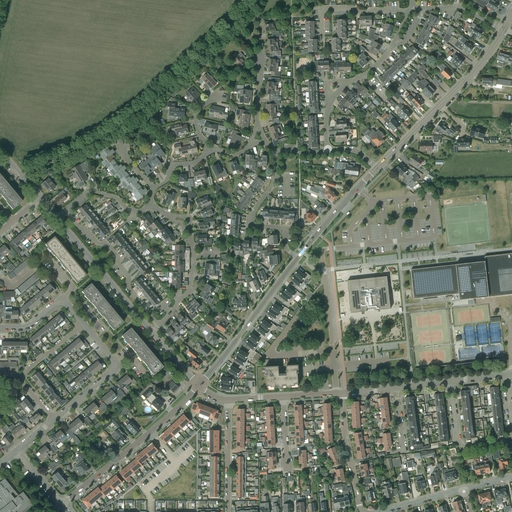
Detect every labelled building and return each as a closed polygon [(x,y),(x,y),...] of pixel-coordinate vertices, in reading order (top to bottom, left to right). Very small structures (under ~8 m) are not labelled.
[(485,2),(481,0),(476,0),(475,3),(478,4),(476,7),(483,11),(485,8),(484,7),(485,5),(487,6),(486,7),(494,12),(495,11),(496,11),(496,9),(496,8),(485,2)] [(439,20),(440,18),(436,15),(436,14),(431,11),(428,17),(429,17),(428,20),(436,24),(437,25),(438,25),(440,20),(439,20)] [(453,19),(458,21),(461,14),(457,12),(453,19)] [(366,25),(365,17),(359,17),(359,20),(357,20),(357,25),(361,25),(361,27),(366,27),(366,25)] [(437,25),(436,24),(428,20),(427,22),(426,21),(424,24),(433,28),(435,25),(436,26),(437,25)] [(271,31),(272,36),(279,34),(278,31),(276,32),(275,29),(274,29),(272,23),(268,25),(267,22),(262,24),(263,28),(264,28),(266,32),(271,31)] [(466,23),(465,26),(481,35),(481,34),(482,34),(483,33),(483,32),(483,31),(480,30),(481,29),(472,24),(471,26),(469,24),(469,25),(466,23)] [(385,24),(383,29),(391,32),(393,26),(385,24)] [(431,33),(433,28),(424,24),(423,26),(424,26),(423,29),(431,33)] [(481,35),(465,26),(464,26),(462,24),(460,27),(468,31),(471,33),(471,34),(479,39),(479,38),(480,38),(481,36),(480,36),(481,35)] [(391,32),(383,29),(382,33),(381,32),(380,33),(379,35),(380,37),(385,39),(386,38),(386,37),(389,38),(391,32)] [(431,33),(423,29),(422,31),(421,30),(419,33),(428,37),(431,33)] [(428,38),(428,37),(419,33),(418,35),(419,35),(418,38),(426,42),(427,42),(428,41),(429,41),(429,40),(429,39),(428,38)] [(443,40),(448,43),(452,37),(447,33),(443,40)] [(429,44),(426,42),(418,38),(417,40),(416,40),(414,42),(419,45),(418,47),(423,50),(424,47),(423,47),(425,44),(428,45),(429,44)] [(459,39),(457,41),(460,43),(471,51),(474,47),(467,42),(468,41),(463,38),(461,40),(459,39)] [(368,46),(371,47),(378,51),(381,46),(374,42),(371,41),(368,46)] [(460,43),(457,41),(454,46),(461,51),(462,49),(469,54),(471,51),(460,43)] [(341,51),(340,47),(346,47),(345,44),(340,44),(331,45),(332,48),(330,48),(330,51),(332,51),(334,51),(334,53),(337,53),(337,51),(341,51)] [(278,45),(268,47),(268,48),(269,48),(269,52),(272,52),(272,56),(281,56),(281,51),(279,51),(278,45)] [(410,47),(408,49),(415,56),(416,58),(419,56),(420,57),(422,54),(418,49),(417,51),(413,46),(411,48),(410,47)] [(378,51),(371,47),(368,52),(375,56),(378,51)] [(415,56),(408,49),(406,51),(407,52),(405,54),(411,60),(415,56)] [(511,56),(499,52),(497,60),(499,60),(497,66),(500,66),(501,67),(502,66),(502,65),(503,62),(511,64),(511,61),(511,56)] [(231,58),(240,67),(245,62),(242,60),(245,57),(241,53),(238,55),(236,53),(231,58)] [(357,58),(359,60),(357,62),(362,68),(367,64),(364,60),(367,57),(363,53),(357,58)] [(411,60),(405,54),(403,55),(402,55),(401,57),(407,64),(411,60)] [(456,54),(452,58),(460,65),(462,64),(463,62),(464,61),(458,56),(456,54)] [(281,56),(272,56),(272,60),(269,60),(269,64),(268,64),(268,66),(278,66),(279,59),(281,59),(281,56)] [(452,58),(450,56),(447,59),(449,61),(448,63),(451,65),(451,64),(457,69),(458,68),(459,67),(459,66),(460,65),(452,58)] [(407,64),(401,57),(399,58),(399,59),(397,61),(404,67),(407,64)] [(299,58),(299,64),(298,64),(298,69),(310,69),(310,58),(299,58)] [(395,62),(393,64),(400,71),(404,67),(397,61),(396,63),(395,62)] [(314,71),(324,71),(324,62),(314,62),(314,71)] [(438,76),(442,79),(445,76),(448,79),(449,79),(450,78),(450,77),(452,75),(446,69),(447,68),(441,63),(437,67),(441,70),(440,71),(441,72),(438,76)] [(392,66),(390,68),(396,74),(400,71),(393,64),(391,66),(392,66)] [(278,71),(278,66),(268,66),(268,67),(269,67),(268,72),(273,72),(273,76),(279,77),(280,71),(278,71)] [(387,69),(386,71),(392,78),(396,74),(390,68),(388,70),(387,69)] [(384,74),(383,75),(389,82),(392,78),(386,71),(384,73),(384,74)] [(422,71),(418,71),(426,79),(429,77),(422,71)] [(206,84),(203,86),(208,91),(210,88),(211,89),(216,83),(207,73),(201,79),(206,84)] [(389,82),(383,75),(381,77),(380,76),(378,78),(385,85),(389,82)] [(411,76),(407,81),(411,85),(415,81),(411,76)] [(491,86),(491,85),(496,85),(496,84),(510,85),(511,80),(497,78),(496,79),(492,79),(483,77),(482,85),(491,86)] [(279,83),(279,79),(271,78),(270,82),(267,82),(267,87),(266,87),(266,88),(276,89),(277,83),(279,83)] [(421,81),(419,82),(432,95),(435,92),(429,85),(424,79),(422,82),(421,81)] [(407,81),(401,86),(405,91),(411,85),(407,81)] [(432,95),(419,82),(419,81),(416,83),(418,85),(423,90),(421,92),(428,98),(432,95)] [(366,88),(362,85),(360,87),(359,86),(357,87),(364,95),(365,95),(367,98),(370,95),(367,92),(370,89),(368,87),(366,88)] [(364,95),(357,87),(355,89),(353,91),(354,93),(359,97),(359,98),(360,99),(364,95)] [(200,99),(196,96),(199,94),(193,88),(186,95),(189,98),(186,100),(191,105),(193,103),(195,104),(200,99)] [(278,97),(279,89),(276,89),(266,88),(266,89),(267,89),(266,94),(269,94),(269,100),(271,100),(278,100),(278,97)] [(239,103),(248,103),(249,95),(251,96),(252,91),(243,90),(242,94),(240,94),(239,103)] [(353,91),(349,95),(355,101),(359,98),(359,97),(354,93),(353,91)] [(392,95),(398,100),(400,98),(400,97),(399,97),(395,92),(392,95)] [(420,106),(410,96),(409,95),(407,93),(405,95),(407,97),(405,98),(410,103),(411,103),(417,109),(418,108),(418,109),(420,107),(419,107),(420,106)] [(422,100),(417,95),(416,96),(414,94),(413,94),(411,93),(409,95),(410,96),(420,106),(421,106),(423,105),(422,104),(423,103),(421,101),(422,100)] [(355,101),(349,95),(345,99),(351,105),(353,107),(357,103),(355,101)] [(373,102),(377,107),(382,102),(377,97),(373,102)] [(408,117),(397,106),(389,98),(386,101),(389,103),(390,102),(392,105),(392,107),(394,110),(395,109),(397,110),(396,110),(399,113),(398,115),(401,118),(402,117),(405,120),(408,117)] [(345,99),(341,102),(348,109),(351,105),(345,99)] [(348,109),(341,102),(337,106),(344,113),(348,109)] [(169,116),(184,117),(185,109),(175,108),(176,104),(169,103),(168,107),(170,107),(169,116)] [(400,103),(397,106),(408,117),(409,117),(411,116),(410,115),(411,115),(405,108),(400,103)] [(228,113),(223,112),(224,109),(211,106),(209,113),(210,113),(213,114),(222,116),(222,118),(227,119),(228,113)] [(239,126),(248,127),(250,115),(244,114),(245,111),(237,110),(236,116),(241,116),(239,126)] [(385,113),(383,114),(386,117),(386,118),(396,129),(397,128),(398,129),(399,127),(399,126),(393,120),(394,119),(390,114),(388,116),(385,113)] [(386,117),(383,114),(381,117),(388,125),(387,125),(393,132),(396,129),(386,118),(386,117)] [(336,121),(336,128),(342,127),(343,130),(350,130),(350,124),(347,124),(346,120),(336,121)] [(203,131),(215,134),(217,126),(205,123),(203,131)] [(453,135),(456,132),(451,128),(449,131),(440,123),(436,128),(437,129),(436,131),(440,134),(441,132),(442,133),(444,131),(445,132),(445,133),(449,136),(451,133),(453,135)] [(179,126),(179,124),(171,126),(173,135),(176,134),(176,136),(189,133),(187,125),(179,126)] [(270,133),(270,134),(280,131),(282,130),(280,124),(269,128),(270,133)] [(484,131),(472,127),(470,135),(482,138),(484,131)] [(365,137),(367,139),(368,140),(374,147),(376,145),(377,147),(381,143),(370,132),(367,129),(362,133),(366,136),(365,137)] [(385,140),(383,138),(385,136),(379,130),(376,133),(372,129),(370,132),(381,143),(385,140)] [(232,137),(229,145),(237,148),(239,141),(240,141),(242,137),(238,136),(240,133),(233,130),(231,136),(232,137)] [(342,130),(343,131),(338,131),(338,134),(336,134),(336,141),(346,140),(346,136),(349,136),(348,130),(342,130)] [(280,131),(270,134),(270,136),(271,135),(273,140),(282,137),(280,131)] [(465,148),(465,147),(469,147),(469,146),(470,145),(470,141),(469,141),(469,140),(465,140),(465,139),(461,140),(457,140),(457,147),(461,147),(461,148),(465,148)] [(179,150),(180,156),(198,152),(195,141),(190,142),(191,145),(181,148),(180,144),(174,146),(175,151),(179,150)] [(420,143),(420,151),(432,151),(432,143),(420,143)] [(151,151),(153,154),(154,155),(156,153),(158,156),(160,155),(162,157),(165,155),(161,150),(161,149),(157,144),(153,148),(154,149),(151,151)] [(101,157),(104,161),(112,154),(115,152),(112,150),(110,152),(108,150),(106,152),(104,150),(100,153),(102,156),(101,157)] [(106,165),(108,168),(112,165),(110,163),(113,161),(112,159),(114,157),(112,154),(104,161),(102,163),(105,166),(106,165)] [(154,155),(153,154),(149,156),(150,158),(147,160),(150,164),(152,162),(155,165),(157,164),(159,166),(161,164),(154,155)] [(245,165),(249,165),(249,169),(256,170),(257,163),(253,162),(254,156),(246,155),(245,165)] [(257,167),(261,168),(261,166),(267,166),(268,155),(261,155),(261,160),(258,160),(257,167)] [(409,162),(418,168),(422,161),(414,156),(409,162)] [(143,161),(139,165),(143,170),(144,170),(148,175),(150,173),(148,170),(150,169),(151,170),(154,168),(150,164),(147,160),(144,163),(143,161)] [(236,171),(237,173),(242,171),(240,166),(238,167),(236,161),(230,163),(233,172),(236,171)] [(86,171),(87,173),(91,171),(86,162),(79,166),(79,165),(72,170),(67,173),(71,179),(75,176),(79,182),(75,185),(78,189),(85,185),(83,181),(87,179),(84,173),(86,171)] [(342,168),(345,169),(349,169),(349,171),(358,172),(359,167),(354,166),(355,163),(350,163),(350,164),(342,163),(343,163),(342,168)] [(212,167),(218,180),(227,175),(224,169),(221,171),(218,164),(212,167)] [(399,166),(398,167),(414,182),(415,182),(415,181),(416,180),(417,181),(420,179),(419,177),(415,173),(412,176),(410,174),(407,171),(407,170),(401,164),(400,165),(399,164),(398,166),(399,166)] [(113,176),(114,175),(123,167),(121,165),(118,167),(117,165),(114,167),(112,165),(108,168),(111,171),(110,172),(113,176)] [(126,169),(124,166),(123,167),(114,175),(117,178),(118,177),(121,180),(124,177),(123,175),(125,173),(124,171),(126,169)] [(414,182),(398,167),(397,168),(397,167),(395,169),(396,169),(395,170),(402,177),(402,176),(405,179),(408,182),(406,184),(411,188),(414,182)] [(349,169),(345,169),(345,175),(357,177),(358,172),(349,171),(349,169)] [(201,180),(199,172),(193,173),(195,181),(196,184),(202,182),(201,180)] [(191,186),(190,179),(187,179),(186,174),(178,175),(179,179),(176,179),(176,181),(176,182),(177,182),(177,183),(179,183),(184,182),(185,187),(191,186)] [(0,175),(0,194),(2,196),(11,188),(1,175),(0,175)] [(265,182),(266,180),(260,175),(258,176),(254,181),(262,187),(263,185),(262,184),(264,182),(263,181),(264,181),(265,182)] [(124,177),(121,180),(123,183),(122,184),(125,188),(126,187),(135,179),(133,177),(131,179),(129,177),(126,179),(124,177)] [(41,184),(44,188),(44,187),(49,192),(55,187),(48,178),(41,184)] [(130,189),(133,192),(137,189),(135,187),(138,185),(136,183),(139,181),(137,178),(135,179),(126,187),(129,190),(130,189)] [(254,181),(251,185),(258,190),(259,188),(260,189),(262,187),(254,181)] [(251,185),(248,189),(256,195),(257,193),(256,192),(258,190),(251,185)] [(324,189),(326,191),(334,199),(337,196),(331,190),(330,190),(327,186),(324,189)] [(319,189),(316,188),(311,187),(310,190),(318,195),(321,192),(319,189)] [(11,188),(2,196),(13,209),(22,201),(11,188)] [(137,189),(133,192),(135,195),(134,196),(138,201),(143,196),(142,196),(147,191),(145,189),(143,191),(141,189),(138,191),(137,189)] [(248,189),(245,194),(252,199),(253,197),(254,197),(256,195),(248,189)] [(326,191),(324,189),(323,189),(321,192),(325,195),(325,196),(331,202),(334,199),(326,191)] [(58,197),(54,201),(58,205),(66,199),(64,197),(67,195),(62,190),(57,195),(58,197)] [(163,203),(169,205),(171,199),(174,200),(177,194),(172,192),(170,194),(167,193),(163,203)] [(252,199),(245,194),(242,198),(250,204),(251,201),(250,201),(252,199)] [(205,196),(196,201),(199,207),(205,204),(206,206),(212,204),(210,199),(207,200),(205,196)] [(250,204),(242,198),(239,202),(246,207),(247,205),(248,206),(250,204)] [(315,209),(320,214),(326,208),(321,203),(317,199),(313,203),(317,207),(315,209)] [(246,207),(239,202),(235,206),(243,212),(245,210),(244,209),(246,207)] [(79,210),(83,214),(90,208),(87,204),(79,210)] [(212,204),(206,206),(207,209),(201,212),(204,218),(213,214),(212,210),(214,209),(212,204)] [(86,218),(93,212),(90,208),(83,214),(82,215),(83,216),(84,217),(85,216),(86,218)] [(265,218),(268,218),(269,209),(263,209),(263,213),(260,213),(259,218),(262,218),(262,219),(265,219),(265,218)] [(306,221),(311,223),(317,217),(313,213),(312,213),(309,214),(308,210),(306,210),(306,216),(303,216),(304,220),(306,220),(306,221)] [(86,218),(90,222),(97,216),(93,212),(86,218)] [(140,220),(144,224),(151,218),(147,214),(140,220)] [(40,217),(36,221),(41,227),(43,225),(45,228),(50,224),(43,216),(41,218),(40,217)] [(90,222),(93,226),(100,220),(97,216),(90,222)] [(154,222),(153,221),(154,220),(154,218),(154,219),(152,217),(151,218),(144,224),(142,226),(146,230),(148,228),(150,226),(154,222)] [(199,223),(199,230),(209,229),(208,225),(215,225),(214,219),(205,220),(205,223),(199,223)] [(93,226),(96,230),(103,224),(100,220),(93,226)] [(151,232),(162,223),(160,221),(161,221),(159,221),(158,222),(157,220),(154,222),(150,226),(148,228),(151,232)] [(36,221),(31,225),(36,231),(41,227),(36,221)] [(164,229),(163,229),(162,227),(164,226),(164,225),(163,225),(162,223),(151,232),(154,237),(157,234),(159,233),(164,229)] [(99,234),(107,228),(103,224),(96,230),(95,231),(96,232),(97,232),(98,232),(99,234)] [(31,225),(26,229),(31,235),(36,231),(31,225)] [(107,228),(99,234),(103,238),(112,230),(109,226),(107,228)] [(162,237),(169,231),(166,227),(163,229),(164,229),(159,233),(157,234),(161,238),(162,237)] [(26,229),(22,233),(27,239),(31,235),(26,229)] [(166,241),(173,235),(169,231),(162,237),(166,241)] [(111,238),(115,242),(122,236),(119,232),(111,238)] [(173,235),(166,241),(164,242),(165,243),(164,244),(166,246),(168,246),(169,245),(176,239),(175,238),(176,237),(176,236),(178,233),(177,232),(174,234),(173,235)] [(22,233),(17,237),(22,243),(27,239),(22,233)] [(198,236),(198,243),(205,242),(205,245),(212,245),(211,239),(207,239),(206,235),(198,236)] [(265,239),(262,239),(262,245),(265,246),(265,244),(270,243),(270,245),(278,245),(277,235),(270,236),(270,238),(265,239)] [(45,244),(55,257),(65,249),(54,236),(45,244)] [(122,236),(115,242),(118,246),(125,240),(122,236)] [(22,243),(17,237),(12,241),(15,245),(12,247),(18,255),(21,252),(17,247),(19,245),(21,247),(23,245),(22,243)] [(252,239),(252,247),(252,249),(257,250),(257,252),(260,252),(261,243),(258,243),(258,239),(252,239)] [(129,244),(125,240),(118,246),(122,250),(129,244)] [(244,241),(243,249),(243,252),(248,252),(248,254),(251,254),(252,249),(252,247),(249,247),(249,241),(244,241)] [(243,249),(240,249),(241,244),(235,243),(234,254),(239,254),(239,256),(243,257),(243,252),(243,249)] [(132,248),(129,244),(122,250),(125,254),(132,248)] [(4,245),(0,248),(0,250),(4,255),(9,251),(13,256),(15,254),(11,248),(8,250),(4,245)] [(136,252),(132,248),(125,254),(128,258),(136,252)] [(55,257),(66,270),(76,262),(65,249),(55,257)] [(136,252),(128,258),(127,259),(128,260),(127,261),(128,262),(130,260),(132,262),(139,256),(136,252)] [(265,254),(265,259),(267,259),(268,263),(270,262),(270,265),(275,265),(277,265),(280,264),(279,255),(274,256),(273,252),(265,253),(265,254)] [(511,295),(511,253),(510,254),(503,255),(485,257),(485,262),(441,267),(411,270),(411,272),(414,299),(420,299),(461,294),(462,301),(497,297),(511,295)] [(142,260),(139,256),(132,262),(133,264),(133,266),(134,267),(135,266),(142,260)] [(135,266),(138,270),(148,262),(147,260),(144,262),(142,260),(135,266)] [(76,262),(66,270),(77,283),(87,275),(76,262)] [(148,262),(138,270),(142,274),(149,268),(150,267),(150,265),(148,262)] [(214,270),(219,271),(220,271),(220,265),(219,265),(219,262),(213,262),(212,265),(205,264),(205,269),(214,270)] [(257,273),(261,282),(267,280),(265,273),(268,271),(262,266),(259,269),(260,272),(257,273)] [(219,271),(214,270),(205,269),(204,275),(211,276),(211,279),(218,279),(219,271)] [(298,271),(294,275),(294,276),(302,282),(306,277),(309,280),(311,278),(306,274),(304,276),(298,271)] [(294,276),(291,281),(297,286),(295,289),(300,293),(302,290),(299,288),(303,283),(302,282),(294,276)] [(391,309),(387,276),(369,278),(363,279),(347,281),(351,313),(361,312),(363,312),(365,311),(365,312),(367,311),(366,309),(375,308),(375,311),(377,310),(379,310),(381,309),(381,310),(391,309)] [(134,290),(145,281),(141,277),(134,283),(136,285),(135,287),(132,289),(134,290)] [(251,286),(254,292),(260,289),(256,280),(252,282),(250,278),(247,278),(247,280),(247,286),(251,286)] [(43,286),(45,288),(50,294),(55,290),(57,288),(49,279),(47,281),(49,284),(47,286),(45,284),(43,286)] [(147,284),(145,281),(134,290),(135,292),(138,289),(139,289),(141,291),(148,285),(151,283),(149,281),(147,284)] [(81,291),(92,304),(102,296),(91,284),(81,291)] [(207,284),(203,289),(211,294),(214,289),(217,291),(219,289),(214,285),(212,288),(207,284)] [(151,289),(148,285),(141,291),(144,295),(151,289)] [(287,287),(284,292),(291,298),(292,299),(296,294),(297,296),(300,293),(295,289),(293,292),(287,287)] [(45,288),(40,292),(45,298),(50,294),(45,288)] [(155,293),(151,289),(144,295),(148,299),(155,293)] [(211,294),(203,289),(200,295),(205,298),(203,301),(208,304),(212,299),(209,297),(211,294)] [(283,291),(279,296),(285,302),(283,305),(288,308),(290,306),(287,303),(291,298),(284,292),(283,291)] [(40,292),(35,296),(40,302),(45,298),(40,292)] [(158,297),(155,293),(148,299),(151,303),(158,297)] [(240,299),(240,295),(237,295),(237,299),(233,299),(234,307),(237,307),(237,309),(242,309),(241,299),(240,299)] [(35,296),(30,300),(36,306),(40,302),(35,296)] [(92,304),(103,317),(112,309),(102,296),(92,304)] [(158,297),(151,303),(154,307),(162,301),(158,297)] [(30,300),(25,304),(31,310),(36,306),(30,300)] [(195,300),(190,304),(196,310),(199,308),(201,311),(206,308),(202,303),(199,305),(195,300)] [(31,310),(25,304),(21,308),(26,314),(31,310)] [(196,310),(190,304),(186,307),(190,313),(188,315),(192,319),(197,315),(194,312),(196,310)] [(274,304),(271,309),(279,314),(280,315),(283,309),(286,311),(288,308),(283,305),(281,308),(274,304)] [(11,311),(11,307),(5,307),(1,307),(1,313),(1,318),(1,319),(5,319),(11,319),(11,311)] [(112,309),(103,317),(114,330),(123,322),(112,309)] [(270,309),(267,314),(273,318),(271,321),(276,325),(278,322),(276,319),(279,314),(271,309),(270,309)] [(176,318),(181,323),(183,326),(187,322),(189,324),(191,322),(187,316),(184,318),(181,314),(176,318)] [(58,315),(53,319),(59,325),(64,321),(66,324),(69,322),(64,317),(62,319),(58,315)] [(227,323),(228,322),(221,317),(217,323),(216,323),(214,326),(208,322),(206,325),(213,330),(215,327),(216,328),(223,332),(227,326),(225,325),(226,323),(227,323)] [(53,319),(48,323),(54,329),(59,325),(53,319)] [(263,320),(259,325),(260,325),(268,331),(271,326),(273,328),(276,325),(271,321),(269,324),(263,320)] [(171,324),(176,330),(178,333),(182,329),(183,331),(186,329),(183,326),(181,323),(179,325),(175,321),(171,324)] [(48,323),(44,327),(49,333),(52,331),(54,333),(56,332),(54,329),(48,323)] [(206,337),(210,340),(208,342),(214,346),(218,339),(209,333),(212,329),(206,325),(203,329),(208,333),(206,337)] [(260,325),(256,330),(261,334),(260,336),(265,340),(266,338),(265,337),(269,332),(268,331),(260,325)] [(44,327),(39,331),(44,337),(47,335),(49,337),(51,335),(49,333),(44,327)] [(121,336),(132,349),(141,341),(130,328),(121,336)] [(176,330),(174,332),(170,328),(166,331),(173,340),(177,336),(178,338),(181,336),(178,333),(176,330)] [(39,331),(34,335),(40,341),(44,337),(39,331)] [(252,334),(248,339),(249,339),(256,345),(260,340),(263,343),(265,340),(260,336),(258,339),(252,334)] [(40,341),(34,335),(30,339),(36,346),(41,342),(40,341)] [(81,342),(78,338),(73,342),(78,348),(83,344),(86,348),(88,346),(84,340),(81,342)] [(249,339),(245,344),(251,349),(249,351),(254,355),(255,353),(253,351),(257,346),(256,345),(249,339)] [(209,352),(203,347),(206,343),(201,340),(199,342),(202,344),(201,346),(198,343),(196,345),(201,349),(199,352),(206,357),(209,352)] [(132,349),(143,362),(152,354),(141,341),(132,349)] [(73,342),(68,346),(73,353),(74,352),(78,348),(73,342)] [(73,353),(68,346),(64,350),(69,357),(71,354),(73,357),(76,355),(74,352),(73,353)] [(64,350),(59,354),(64,360),(69,357),(64,350)] [(188,360),(197,368),(201,363),(195,359),(197,356),(190,350),(187,353),(192,356),(188,360)] [(240,350),(237,355),(238,356),(246,361),(249,356),(252,357),(254,355),(249,351),(247,354),(240,350)] [(59,354),(54,358),(59,364),(64,360),(59,354)] [(152,354),(143,362),(154,375),(163,367),(152,354)] [(101,361),(97,356),(94,358),(97,361),(92,365),(97,371),(102,367),(99,363),(101,361)] [(238,356),(234,361),(240,365),(239,367),(244,370),(245,368),(243,367),(247,361),(246,361),(238,356)] [(59,364),(54,358),(49,362),(55,368),(59,364)] [(92,365),(87,369),(92,375),(97,371),(92,365)] [(298,373),(299,373),(298,365),(286,366),(287,375),(279,376),(278,366),(265,367),(265,375),(266,375),(267,388),(275,387),(275,388),(283,387),(283,385),(286,385),(286,387),(291,387),(291,386),(298,386),(298,376),(298,373)] [(231,366),(228,371),(237,377),(240,371),(242,373),(244,370),(239,367),(237,369),(231,366)] [(87,369),(83,373),(88,379),(92,375),(87,369)] [(31,377),(36,382),(42,377),(38,372),(31,377)] [(83,373),(78,377),(83,383),(88,379),(83,373)] [(126,375),(121,379),(126,385),(131,381),(134,385),(136,382),(132,377),(129,379),(126,375)] [(36,382),(39,387),(46,382),(42,377),(36,382)] [(78,377),(73,381),(78,387),(83,383),(78,377)] [(178,388),(175,385),(177,383),(173,378),(165,386),(173,393),(178,388)] [(129,388),(126,385),(121,379),(116,383),(122,389),(124,387),(127,390),(129,388)] [(66,382),(63,384),(69,391),(71,389),(73,391),(76,389),(77,390),(79,388),(78,387),(73,381),(68,385),(66,382)] [(39,387),(43,392),(50,387),(46,382),(39,387)] [(152,394),(158,388),(150,383),(136,396),(139,399),(142,395),(146,399),(145,400),(151,405),(151,404),(157,410),(163,404),(156,398),(152,394)] [(489,388),(490,394),(499,393),(498,387),(493,387),(493,384),(487,385),(487,388),(489,388)] [(43,392),(47,397),(54,391),(50,387),(43,392)] [(460,391),(461,397),(470,396),(469,390),(471,390),(471,387),(465,388),(465,391),(460,391)] [(122,397),(117,391),(114,394),(111,390),(110,389),(107,392),(105,394),(106,394),(111,401),(113,403),(119,398),(119,399),(122,397)] [(47,397),(51,401),(58,396),(54,391),(47,397)] [(434,394),(435,400),(443,399),(443,393),(438,394),(437,391),(431,392),(432,395),(434,394)] [(405,398),(406,404),(414,403),(414,397),(416,396),(416,393),(410,394),(410,397),(405,398)] [(58,396),(51,401),(55,406),(62,401),(59,398),(62,396),(60,394),(58,396)] [(111,401),(106,394),(101,398),(106,405),(111,401)] [(374,403),(370,403),(371,406),(388,404),(387,398),(380,399),(377,399),(378,402),(378,403),(375,403),(374,403)] [(20,407),(22,410),(30,404),(26,399),(21,402),(19,400),(14,403),(17,406),(18,408),(20,407)] [(93,403),(88,407),(93,413),(98,409),(93,403)] [(199,413),(203,405),(199,403),(198,405),(194,403),(191,410),(199,413)] [(30,404),(22,410),(26,415),(33,408),(30,404)] [(204,415),(208,407),(203,405),(199,413),(204,415)] [(119,411),(124,417),(129,412),(125,406),(119,411)] [(93,413),(88,407),(83,411),(88,417),(93,413)] [(204,415),(209,417),(213,409),(208,407),(204,415)] [(209,417),(218,421),(220,414),(216,412),(217,410),(213,409),(209,417)] [(375,419),(377,418),(380,418),(382,418),(389,417),(388,410),(381,411),(382,415),(374,416),(375,419)] [(31,418),(35,423),(41,417),(37,412),(31,418)] [(180,418),(186,425),(190,421),(184,415),(180,418)] [(389,417),(382,418),(383,424),(384,428),(388,427),(387,423),(390,423),(389,417)] [(78,418),(73,422),(78,428),(83,424),(84,423),(86,426),(89,424),(84,419),(82,420),(81,420),(80,421),(78,418)] [(176,422),(182,429),(186,425),(180,418),(176,422)] [(111,422),(117,429),(121,426),(114,419),(111,422)] [(126,427),(133,435),(139,429),(131,421),(130,423),(127,419),(124,422),(127,425),(126,427)] [(19,422),(14,426),(21,434),(26,430),(19,422)] [(68,426),(70,428),(66,431),(67,432),(72,438),(74,436),(72,433),(78,428),(73,422),(68,426)] [(172,426),(178,432),(182,429),(176,422),(172,426)] [(4,427),(7,432),(9,430),(16,438),(21,434),(14,426),(13,424),(8,428),(6,425),(4,427)] [(174,436),(178,432),(172,426),(168,429),(174,436)] [(114,433),(111,436),(117,442),(120,440),(122,441),(126,437),(119,429),(114,433)] [(170,440),(174,436),(168,429),(164,433),(170,440)] [(503,429),(494,430),(495,436),(493,436),(493,439),(499,438),(499,435),(504,435),(503,429)] [(60,430),(55,434),(60,441),(61,442),(67,437),(70,440),(72,438),(67,432),(66,431),(63,434),(60,430)] [(474,432),(465,433),(466,439),(471,439),(471,441),(477,441),(477,438),(475,438),(474,432)] [(166,444),(170,440),(164,433),(160,437),(166,444)] [(383,440),(383,441),(391,440),(390,433),(383,434),(383,438),(377,439),(378,441),(382,441),(383,440)] [(57,446),(61,442),(60,441),(55,434),(53,436),(52,435),(50,437),(50,438),(50,439),(53,442),(50,445),(51,446),(55,452),(58,450),(55,447),(57,446)] [(2,440),(7,446),(12,442),(7,435),(2,440)] [(448,435),(439,436),(440,442),(437,442),(438,445),(444,445),(444,442),(447,441),(448,441),(448,435)] [(419,439),(410,440),(411,442),(410,442),(410,445),(411,445),(411,446),(413,445),(414,451),(423,449),(422,444),(420,444),(419,439)] [(108,454),(115,449),(112,446),(106,451),(105,449),(102,446),(100,443),(95,447),(97,450),(100,448),(102,450),(98,453),(102,458),(108,454)] [(148,447),(153,454),(158,450),(152,443),(148,447)] [(50,452),(44,446),(39,450),(45,456),(47,459),(49,457),(47,454),(50,452)] [(144,450),(149,457),(153,454),(148,447),(144,450)] [(324,456),(325,458),(337,453),(334,447),(328,450),(329,454),(324,456)] [(45,456),(39,450),(35,454),(40,460),(45,456)] [(139,454),(145,461),(149,457),(144,450),(139,454)] [(428,457),(432,456),(432,458),(436,457),(434,450),(427,452),(428,457)] [(506,468),(508,468),(506,458),(504,459),(504,457),(500,458),(498,450),(492,451),(493,459),(498,458),(498,460),(500,470),(506,469),(506,468)] [(77,460),(78,462),(79,463),(79,462),(87,472),(89,470),(89,469),(83,461),(82,459),(84,457),(80,451),(77,453),(78,455),(75,457),(78,460),(77,460)] [(337,453),(325,458),(325,460),(331,458),(332,462),(333,462),(334,466),(338,464),(337,460),(339,460),(337,453)] [(139,454),(135,457),(136,459),(137,459),(141,464),(145,461),(139,454)] [(237,457),(237,462),(246,462),(246,457),(248,457),(248,454),(241,454),(241,457),(237,457)] [(312,456),(299,457),(299,464),(302,463),(302,467),(306,467),(306,463),(306,460),(309,460),(308,459),(312,459),(312,456)] [(488,460),(483,461),(486,473),(490,472),(488,463),(493,462),(491,456),(488,456),(488,460)] [(401,466),(400,458),(392,459),(393,467),(401,466)] [(141,464),(137,459),(136,459),(132,462),(138,469),(142,465),(141,464)] [(276,459),(263,460),(263,462),(267,461),(267,462),(269,462),(270,465),(270,469),(274,469),(274,465),(276,465),(276,459)] [(414,467),(413,460),(406,461),(407,468),(408,471),(414,470),(413,467),(414,467)] [(476,475),(480,474),(478,463),(477,461),(476,461),(474,461),(473,462),(474,463),(472,464),(473,470),(475,470),(476,475)] [(79,463),(78,462),(73,466),(74,468),(75,469),(74,469),(76,472),(77,472),(80,476),(81,475),(81,476),(87,472),(79,462),(79,463)] [(128,466),(134,472),(138,469),(132,462),(128,466)] [(124,469),(130,476),(134,472),(128,466),(124,469)] [(454,468),(448,470),(451,481),(457,479),(454,468)] [(120,473),(125,479),(130,476),(124,469),(120,473)] [(331,475),(332,477),(344,475),(343,469),(336,470),(336,474),(331,475)] [(373,469),(361,471),(362,477),(369,476),(368,472),(370,471),(370,472),(373,471),(373,469)] [(451,481),(448,470),(448,469),(442,471),(445,482),(451,481)] [(56,482),(62,477),(63,476),(61,473),(60,474),(57,471),(51,477),(56,482)] [(430,477),(432,486),(438,484),(437,480),(440,479),(438,472),(432,473),(433,476),(430,477)] [(112,479),(118,486),(122,482),(116,475),(112,479)] [(62,477),(56,482),(60,488),(63,485),(66,487),(74,480),(70,476),(68,478),(64,478),(63,479),(62,477)] [(416,482),(418,490),(426,488),(424,480),(423,480),(422,476),(415,478),(417,482),(416,482)] [(0,511),(19,511),(31,504),(22,491),(13,498),(10,493),(13,491),(4,478),(0,480),(0,511)] [(368,484),(366,478),(363,479),(365,487),(364,487),(365,492),(367,502),(371,501),(368,484)] [(369,478),(366,478),(368,484),(371,501),(376,500),(374,490),(372,483),(370,483),(369,478)] [(108,482),(114,489),(118,486),(112,479),(108,482)] [(104,486),(109,492),(114,489),(108,482),(104,486)] [(389,482),(385,483),(386,486),(389,498),(393,497),(393,496),(396,496),(394,489),(392,490),(391,485),(390,485),(389,482)] [(398,483),(400,494),(404,494),(404,493),(408,492),(406,483),(402,484),(401,482),(398,483)] [(335,488),(336,492),(336,496),(338,495),(337,493),(342,492),(342,489),(343,489),(342,484),(334,485),(335,488)] [(100,489),(105,496),(109,492),(104,486),(100,489)] [(100,498),(104,494),(98,487),(94,491),(100,498)] [(342,489),(342,492),(343,492),(344,496),(343,496),(344,498),(346,506),(350,506),(348,495),(348,496),(347,491),(347,489),(343,489),(342,489)] [(502,502),(500,490),(494,491),(495,496),(495,497),(495,498),(496,498),(496,500),(497,503),(502,502)] [(90,494),(96,501),(100,498),(94,491),(90,494)] [(91,505),(96,501),(90,494),(86,498),(91,505)] [(313,499),(310,500),(310,495),(306,495),(307,502),(310,501),(312,511),(317,511),(316,503),(317,503),(316,494),(312,495),(313,499)] [(486,505),(483,494),(478,495),(479,500),(478,500),(479,502),(480,502),(480,503),(482,503),(483,509),(485,508),(486,511),(488,511),(487,508),(486,505)] [(86,498),(82,501),(83,502),(80,505),(85,510),(91,505),(86,498)] [(268,511),(268,503),(260,504),(260,511),(268,511)]
